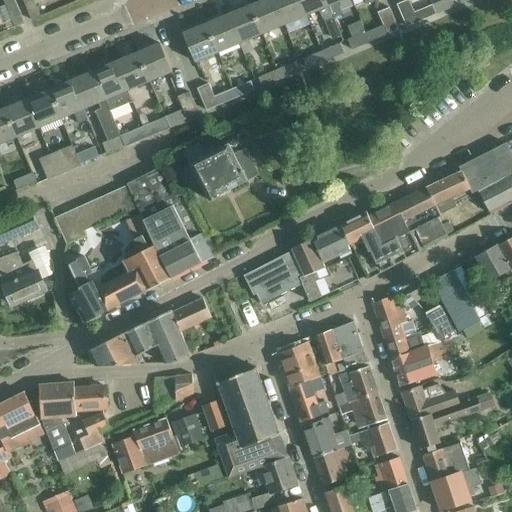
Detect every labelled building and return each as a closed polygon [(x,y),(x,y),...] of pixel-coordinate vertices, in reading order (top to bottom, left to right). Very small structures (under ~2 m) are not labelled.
[(20,0),(30,21),(39,18),(31,0),(20,0)] [(273,0),(266,0),(250,7),(262,35),(284,25),(273,0)] [(298,0),(273,0),(284,25),(306,16),(298,0)] [(325,0),(298,0),(306,16),(318,11),(323,23),(333,19),(325,0)] [(325,0),(333,19),(342,16),(337,4),(345,0),(325,0)] [(448,0),(445,0),(432,6),(436,15),(452,9),(448,0)] [(436,15),(432,6),(414,14),(409,2),(398,6),(407,28),(436,15)] [(23,24),(13,3),(4,7),(14,28),(23,24)] [(250,7),(228,16),(239,44),(262,35),(250,7)] [(382,27),(365,33),(370,43),(398,32),(389,10),(377,15),(382,27)] [(228,16),(205,26),(217,53),(239,44),(228,16)] [(217,53),(205,26),(183,35),(194,63),(217,53)] [(370,43),(365,33),(346,41),(351,51),(370,43)] [(161,45),(138,55),(150,82),(172,72),(161,45)] [(339,45),(321,52),(325,62),(343,55),(339,45)] [(325,62),(321,52),(302,60),(306,70),(325,62)] [(138,55),(116,64),(127,91),(150,82),(138,55)] [(295,63),(277,71),(281,80),(299,73),(295,63)] [(116,64),(94,73),(110,112),(132,102),(127,91),(116,64)] [(281,80),(277,71),(258,79),(262,88),(281,80)] [(94,73),(72,83),(83,110),(98,104),(101,110),(95,112),(107,141),(101,144),(105,152),(124,144),(120,136),(110,112),(94,73)] [(249,82),(232,89),(236,99),(253,92),(249,82)] [(72,83),(50,92),(61,119),(73,114),(78,125),(87,122),(83,110),(72,83)] [(236,99),(232,89),(212,98),(207,85),(196,90),(205,112),(236,99)] [(50,92),(28,101),(39,129),(61,119),(50,92)] [(182,110),(165,117),(169,127),(198,115),(189,93),(177,98),(182,110)] [(28,101),(6,111),(17,138),(39,129),(28,101)] [(0,145),(17,138),(6,111),(0,112),(0,145)] [(169,127),(165,117),(146,125),(150,135),(169,127)] [(120,136),(124,144),(140,137),(136,129),(120,136)] [(466,169),(426,188),(439,215),(456,208),(450,197),(468,189),(471,194),(477,191),(490,215),(511,203),(511,156),(505,144),(464,165),(466,169)] [(79,163),(75,154),(71,145),(60,149),(69,169),(79,163)] [(222,194),(258,176),(245,151),(233,157),(227,146),(213,153),(211,150),(202,155),(198,147),(183,154),(208,203),(223,196),(222,194)] [(75,154),(79,163),(97,155),(93,147),(75,154)] [(60,149),(49,154),(58,174),(69,169),(60,149)] [(58,174),(49,154),(38,159),(47,179),(58,174)] [(137,208),(154,246),(171,279),(200,263),(198,259),(211,253),(181,195),(175,198),(160,167),(126,185),(127,186),(137,208)] [(13,181),(17,190),(36,182),(31,173),(13,181)] [(126,213),(137,208),(127,186),(116,191),(126,213)] [(426,188),(368,217),(376,234),(380,243),(410,228),(411,232),(437,219),(440,217),(439,215),(426,188)] [(114,218),(126,213),(116,191),(105,196),(114,218)] [(103,223),(114,218),(105,196),(94,201),(103,223)] [(93,228),(103,223),(94,201),(83,205),(93,228)] [(82,232),(93,228),(83,205),(72,210),(82,232)] [(84,237),(82,232),(72,210),(53,219),(65,245),(84,237)] [(0,246),(38,230),(31,213),(28,214),(0,226),(0,246)] [(367,281),(421,252),(409,232),(381,246),(380,243),(376,234),(368,217),(366,213),(341,226),(349,246),(350,246),(365,276),(367,281)] [(415,231),(425,250),(447,238),(437,219),(415,231)] [(341,226),(312,241),(322,263),(349,251),(347,247),(349,246),(341,226)] [(511,238),(497,246),(511,273),(511,238)] [(322,263),(312,241),(292,251),(293,254),(249,277),(256,294),(262,305),(302,285),(311,302),(358,280),(348,259),(325,270),(322,263)] [(122,262),(128,274),(137,269),(148,291),(171,279),(154,246),(122,262)] [(479,256),(476,258),(479,264),(490,283),(501,277),(511,296),(511,273),(497,246),(479,256)] [(0,279),(12,306),(45,291),(31,261),(22,265),(17,252),(0,257),(0,279)] [(106,312),(95,291),(91,282),(88,284),(79,267),(71,271),(80,290),(70,295),(85,323),(106,312)] [(137,269),(128,274),(95,291),(106,312),(148,291),(137,269)] [(480,324),(479,322),(452,271),(430,283),(457,336),(480,324)] [(373,305),(391,359),(431,346),(428,337),(422,339),(420,333),(404,338),(400,326),(408,323),(402,306),(394,309),(392,304),(391,297),(373,305)] [(202,298),(172,313),(180,332),(210,317),(202,298)] [(428,318),(442,343),(442,344),(448,341),(457,336),(442,310),(428,318)] [(146,324),(145,324),(156,347),(164,363),(173,364),(191,357),(191,356),(188,350),(180,332),(172,313),(171,311),(161,316),(146,324)] [(354,322),(316,338),(318,342),(329,377),(338,374),(337,370),(335,370),(333,364),(352,357),(356,367),(367,363),(354,322)] [(91,350),(88,352),(91,360),(94,365),(95,366),(98,367),(110,366),(121,366),(139,365),(146,365),(141,354),(156,347),(145,324),(127,332),(114,339),(102,345),(91,350)] [(451,354),(448,341),(442,344),(442,343),(437,346),(436,345),(431,346),(391,359),(401,387),(436,376),(432,363),(441,360),(440,357),(451,354)] [(277,355),(289,388),(319,378),(308,348),(312,347),(311,343),(277,355)] [(188,350),(191,356),(204,351),(201,345),(188,350)] [(377,394),(368,368),(345,376),(340,378),(345,393),(335,396),(339,408),(344,406),(349,404),(377,394)] [(229,479),(261,467),(288,457),(280,435),(280,433),(279,433),(275,422),(276,422),(275,420),(274,420),(270,409),(271,409),(270,407),(266,397),(267,396),(266,394),(265,394),(261,384),(262,383),(261,381),(261,382),(257,371),(258,371),(257,369),(255,369),(255,370),(244,375),(243,374),(241,375),(241,376),(233,379),(233,378),(230,379),(231,380),(219,384),(219,383),(217,384),(217,386),(218,385),(222,396),(221,397),(222,399),(223,398),(227,409),(226,409),(227,412),(228,411),(232,422),(231,422),(232,424),(235,432),(215,440),(229,479)] [(155,379),(157,409),(193,392),(192,375),(176,377),(155,379)] [(319,378),(289,388),(301,422),(326,413),(328,418),(332,416),(326,402),(317,406),(312,392),(322,388),(319,378)] [(75,411),(106,409),(104,389),(75,391),(74,384),(39,386),(41,420),(58,463),(75,455),(66,430),(59,433),(57,428),(61,427),(58,419),(75,418),(75,411)] [(403,394),(412,421),(460,406),(455,392),(446,395),(441,386),(427,390),(427,392),(422,393),(421,388),(403,394)] [(386,420),(377,394),(349,404),(344,406),(339,408),(342,415),(351,412),(352,414),(355,421),(360,420),(363,428),(386,420)] [(0,406),(0,438),(4,447),(7,452),(43,433),(24,395),(0,406)] [(460,406),(412,421),(421,448),(440,442),(434,426),(481,410),(477,400),(460,406)] [(203,407),(212,432),(227,426),(218,401),(203,407)] [(77,431),(85,450),(105,442),(100,431),(109,427),(103,414),(84,423),(86,427),(77,431)] [(172,425),(180,448),(203,440),(195,416),(172,425)] [(132,431),(134,436),(111,444),(122,474),(178,455),(166,420),(132,431)] [(303,428),(314,458),(332,452),(344,448),(351,446),(347,433),(333,437),(328,420),(303,428)] [(349,436),(352,445),(361,442),(363,449),(370,447),(373,457),(396,450),(387,424),(358,434),(349,436)] [(442,450),(424,456),(433,484),(470,471),(461,444),(442,450)] [(7,452),(4,447),(0,449),(0,481),(11,476),(3,460),(9,456),(7,452)] [(332,452),(314,458),(323,486),(346,478),(344,473),(347,473),(344,464),(348,462),(344,448),(332,452)] [(288,457),(261,467),(270,494),(298,484),(288,458),(288,457)] [(374,480),(379,494),(406,485),(398,460),(375,468),(376,471),(375,472),(377,479),(374,480)] [(475,495),(472,488),(481,485),(476,469),(470,471),(433,484),(442,510),(465,503),(464,498),(475,495)] [(374,511),(386,511),(386,509),(393,507),(394,511),(411,511),(415,511),(406,485),(379,494),(369,497),(373,508),(374,511)] [(326,493),(332,511),(360,511),(373,508),(369,497),(368,498),(367,494),(359,497),(358,493),(348,496),(345,486),(326,493)] [(223,503),(226,511),(251,511),(255,511),(250,494),(223,503)] [(78,511),(72,495),(44,507),(46,511),(78,511)] [(116,506),(118,511),(133,511),(138,510),(134,499),(116,506)] [(273,511),(305,511),(302,501),(273,511)]
